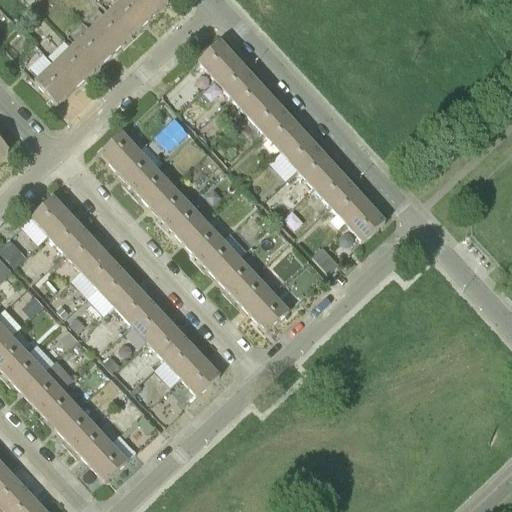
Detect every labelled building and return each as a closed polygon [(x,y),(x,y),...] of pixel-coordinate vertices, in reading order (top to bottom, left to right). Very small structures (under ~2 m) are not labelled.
[(149,23),(127,0),(125,0),(108,16),(130,40),(149,23)] [(163,0),(127,0),(149,23),(168,5),(163,0)] [(130,40),(108,16),(90,33),(112,57),(130,40)] [(112,57),(90,33),(71,50),(94,74),(112,57)] [(197,67),(214,86),(236,65),(219,46),(197,67)] [(94,74),(71,50),(53,67),(75,92),(94,74)] [(236,65),(214,86),(230,103),(253,83),(236,65)] [(75,92),(53,67),(34,85),(56,109),(75,92)] [(253,83),(230,103),(247,121),(269,101),(253,83)] [(269,101),(247,121),(263,139),(286,118),(269,101)] [(286,118),(263,139),(279,157),(302,136),(286,118)] [(160,145),(168,154),(186,138),(177,127),(167,136),(168,137),(160,145)] [(302,136),(279,157),(296,175),(318,154),(302,136)] [(99,158),(116,177),(138,156),(121,138),(99,158)] [(0,146),(0,162),(8,155),(0,146)] [(318,154),(296,175),(312,192),(335,172),(318,154)] [(138,156),(116,177),(133,194),(155,174),(138,156)] [(335,172),(312,192),(329,210),(351,190),(335,172)] [(155,174),(133,194),(149,212),(171,192),(155,174)] [(351,190),(329,210),(345,228),(367,207),(351,190)] [(171,192),(149,212),(166,230),(188,209),(171,192)] [(30,223),(47,241),(69,221),(52,202),(30,223)] [(367,207),(345,228),(362,247),(385,226),(367,207)] [(188,209),(166,230),(182,247),(204,227),(188,209)] [(69,221),(47,241),(64,259),(86,238),(69,221)] [(204,227),(182,247),(199,265),(221,245),(204,227)] [(42,249),(48,242),(36,230),(29,237),(42,249)] [(86,238),(64,259),(80,277),(102,256),(86,238)] [(221,245),(199,265),(215,283),(237,262),(221,245)] [(16,251),(4,262),(14,272),(25,261),(16,251)] [(311,261),(328,279),(338,269),(321,252),(311,261)] [(102,256),(80,277),(97,294),(119,274),(102,256)] [(237,262),(215,283),(232,301),(254,280),(237,262)] [(0,282),(9,274),(0,263),(0,282)] [(119,274),(97,294),(114,312),(135,292),(119,274)] [(254,280),(232,301),(248,318),(270,298),(254,280)] [(135,292),(114,312),(130,330),(152,309),(135,292)] [(270,298),(248,318),(266,337),(288,316),(270,298)] [(41,309),(33,300),(26,306),(34,315),(41,309)] [(55,315),(62,322),(67,317),(60,309),(55,315)] [(152,309),(130,330),(147,347),(168,327),(152,309)] [(84,331),(75,322),(68,328),(77,337),(84,331)] [(168,327),(147,347),(163,365),(185,345),(168,327)] [(0,351),(10,342),(0,330),(0,351)] [(68,335),(59,344),(67,354),(77,345),(68,335)] [(0,374),(5,380),(27,360),(10,342),(0,351),(0,374)] [(185,345),(163,365),(180,383),(202,362),(185,345)] [(73,352),(79,358),(85,353),(79,346),(73,352)] [(103,365),(112,375),(118,369),(109,359),(103,365)] [(22,398),(43,377),(27,360),(5,380),(22,398)] [(202,362),(180,383),(197,401),(219,381),(202,362)] [(38,415),(60,395),(43,377),(22,398),(38,415)] [(55,433),(76,413),(60,395),(38,415),(55,433)] [(71,451),(93,430),(76,413),(55,433),(71,451)] [(88,468),(110,448),(93,430),(71,451),(88,468)] [(110,448),(88,468),(105,487),(127,466),(110,448)] [(8,477),(0,484),(0,511),(5,511),(24,495),(8,477)] [(40,511),(24,495),(5,511),(40,511)]
